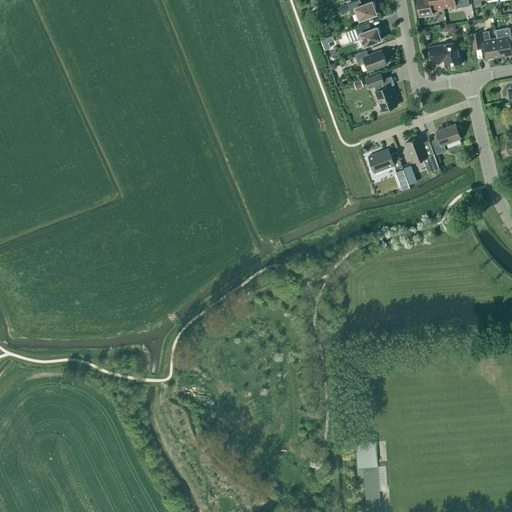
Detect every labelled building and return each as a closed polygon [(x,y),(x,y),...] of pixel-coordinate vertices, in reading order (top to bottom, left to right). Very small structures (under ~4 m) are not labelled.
[(329,0),(318,4),(320,12),(331,8),(329,0)] [(359,0),(357,0),(348,4),(352,15),(357,13),(360,20),(376,14),(374,7),(376,6),(374,0),(362,5),(359,0)] [(416,0),(419,16),(432,14),(431,9),(444,7),(442,0),(416,0)] [(358,26),(346,31),(350,43),(361,38),(364,46),(381,39),(378,33),(381,32),(379,26),(360,33),(358,26)] [(511,26),(507,28),(508,36),(497,38),(500,56),(511,53),(510,39),(511,39),(511,26)] [(489,31),(483,32),(488,58),(500,56),(497,38),(490,39),(489,31)] [(479,32),(471,33),(473,49),(481,48),(479,32)] [(324,50),(331,48),(328,38),(321,40),(324,50)] [(441,44),(441,45),(428,47),(431,60),(443,58),(445,66),(462,63),(458,41),(441,44)] [(358,64),(365,62),(368,70),(387,63),(382,50),(369,55),(366,50),(355,54),(358,64)] [(366,79),(369,88),(374,86),(376,91),(375,91),(383,111),(397,105),(390,85),(385,87),(383,83),(384,82),(383,79),(381,73),(366,79)] [(394,84),(391,76),(383,79),(384,82),(383,83),(385,87),(390,85),(394,84)] [(361,80),(354,83),(356,89),(363,86),(361,80)] [(461,129),(460,126),(458,125),(457,126),(456,123),(436,131),(439,139),(432,142),(437,155),(446,151),(444,144),(461,138),(459,131),(460,131),(461,129)] [(413,162),(423,158),(426,165),(430,163),(432,170),(439,167),(434,152),(427,155),(420,137),(405,142),(413,162)] [(396,169),(403,166),(397,152),(391,154),(388,149),(368,156),(374,172),(394,164),(396,169)] [(412,168),(405,171),(407,178),(415,175),(412,168)] [(377,465),(375,440),(354,442),(356,466),(363,466),(377,465)] [(366,507),(380,506),(377,465),(363,466),(366,507)]
